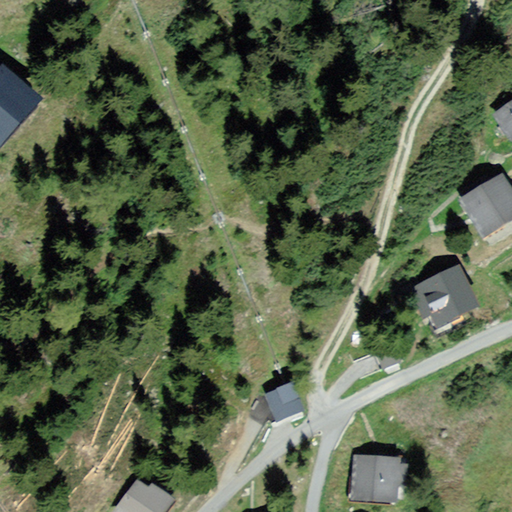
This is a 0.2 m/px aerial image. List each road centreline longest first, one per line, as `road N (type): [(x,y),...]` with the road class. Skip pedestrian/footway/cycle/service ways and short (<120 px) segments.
road 1 (residential): [(511,160),(453,194),(360,289),(313,373),(319,421)]
road 2 (track): [(474,0),(413,129),(360,289)]
road 3 (residential): [(511,327),(332,414)]
road 4 (residential): [(319,421),(206,511)]
